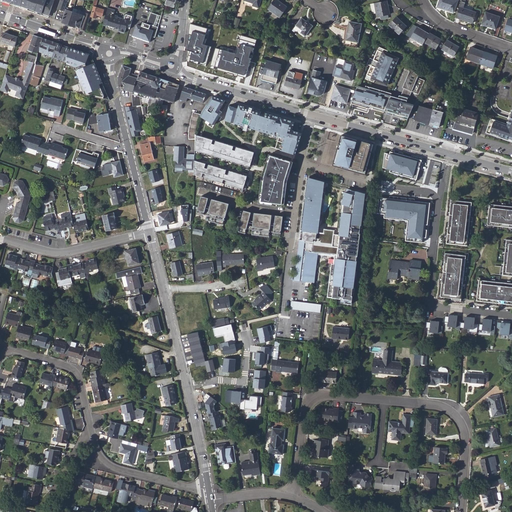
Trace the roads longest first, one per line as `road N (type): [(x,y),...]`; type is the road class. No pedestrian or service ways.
road 1 (residential): [(446,152),(431,301),(511,316)]
road 2 (residential): [(282,319),(314,115)]
road 3 (residential): [(460,511),(467,450),(457,415),(382,400)]
road 4 (residential): [(0,240),(64,253),(148,231)]
road 5 (secondary): [(171,66),(193,80),(314,115)]
road 6 (residential): [(94,438),(73,369),(0,346)]
road 7 (residential): [(293,496),(308,394),(347,397)]
road 8 (secondary): [(314,115),(446,152)]
road 9 (residential): [(208,489),(111,465),(94,438)]
